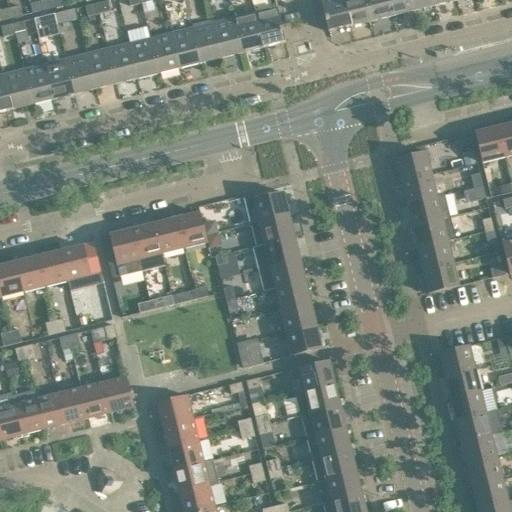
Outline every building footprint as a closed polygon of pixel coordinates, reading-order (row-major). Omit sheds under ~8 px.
[(42,0),(41,0),(44,10),(54,8),(51,0),(42,0)] [(111,11),(108,0),(97,3),(100,14),(111,11)] [(320,0),(329,31),(351,26),(344,0),(320,0)] [(372,21),(366,0),(344,0),(351,26),(372,21)] [(366,0),(372,21),(393,16),(388,0),(366,0)] [(388,0),(393,16),(414,11),(410,0),(388,0)] [(435,5),(433,0),(410,0),(414,11),(435,5)] [(85,6),(88,16),(100,14),(97,3),(85,6)] [(21,15),(19,6),(9,8),(12,18),(21,15)] [(286,42),(277,7),(255,12),(264,47),(286,42)] [(0,20),(12,18),(9,8),(0,10),(0,20)] [(77,19),(74,9),(55,13),(58,24),(77,19)] [(264,47),(255,12),(235,18),(243,53),(264,47)] [(43,16),(46,27),(58,24),(55,13),(43,16)] [(243,53),(235,18),(214,23),(222,58),(243,53)] [(27,31),(24,21),(13,24),(16,34),(27,31)] [(222,58),(214,23),(193,28),(201,63),(222,58)] [(1,27),(4,37),(16,34),(13,24),(1,27)] [(201,63),(193,28),(172,33),(180,68),(201,63)] [(180,68),(172,33),(150,38),(159,73),(180,68)] [(129,43),(138,78),(159,73),(150,38),(129,43)] [(138,78),(129,43),(108,49),(117,84),(138,78)] [(117,84),(108,49),(87,54),(96,89),(117,84)] [(96,89),(87,54),(66,59),(75,94),(96,89)] [(75,94),(66,59),(45,64),(54,99),(75,94)] [(54,99),(45,64),(24,69),(33,104),(54,99)] [(3,75),(12,110),(33,104),(24,69),(3,75)] [(0,75),(0,112),(12,110),(3,75),(0,75)] [(511,155),(511,123),(498,127),(506,157),(511,155)] [(475,133),(483,163),(506,157),(498,127),(475,133)] [(460,145),(473,142),(471,134),(458,137),(460,145)] [(474,150),(464,153),(467,165),(477,162),(474,150)] [(426,152),(396,159),(402,182),(432,175),(426,152)] [(480,173),(471,175),(474,188),(483,185),(480,173)] [(432,175),(402,182),(407,204),(437,197),(432,175)] [(511,182),(500,186),(502,195),(511,192),(511,182)] [(477,200),(486,198),(483,185),(474,188),(477,200)] [(284,192),(254,199),(252,193),(247,195),(254,224),(289,215),(284,192)] [(445,195),(437,197),(407,204),(413,226),(451,217),(445,195)] [(511,197),(503,200),(506,209),(511,206),(511,197)] [(207,243),(200,213),(177,218),(185,248),(207,243)] [(259,246),(265,244),(295,237),(289,215),(254,224),(259,246)] [(448,241),(456,239),(451,217),(413,226),(418,249),(448,241)] [(491,217),(482,220),(485,232),(494,230),(491,217)] [(185,248),(177,218),(155,224),(162,254),(185,248)] [(218,225),(211,221),(205,222),(208,235),(219,232),(218,225)] [(165,265),(162,254),(155,224),(133,229),(143,271),(165,265)] [(110,235),(120,276),(143,271),(133,229),(110,235)] [(488,244),(497,242),(494,230),(485,232),(488,244)] [(211,247),(217,246),(221,239),(219,232),(208,235),(211,247)] [(270,267),(300,259),(295,237),(265,244),(270,267)] [(448,241),(418,249),(424,271),(454,263),(448,241)] [(511,241),(503,244),(510,274),(511,273),(511,241)] [(91,275),(84,245),(61,251),(68,281),(91,275)] [(68,281),(61,251),(39,256),(46,287),(68,281)] [(218,265),(230,262),(228,253),(216,257),(218,265)] [(46,287),(39,256),(17,262),(24,292),(46,287)] [(276,289),(306,281),(300,259),(270,267),(276,289)] [(24,292),(17,262),(0,265),(0,290),(2,297),(24,292)] [(429,294),(459,286),(454,263),(424,271),(429,294)] [(505,275),(503,266),(491,269),(493,278),(505,275)] [(281,311),(311,303),(306,281),(276,289),(281,311)] [(233,286),(224,288),(227,301),(236,298),(233,286)] [(209,296),(207,287),(195,290),(197,299),(209,296)] [(182,293),(185,302),(197,299),(195,290),(182,293)] [(165,307),(163,298),(150,301),(153,310),(165,307)] [(230,313),(239,311),(236,298),(227,301),(230,313)] [(138,304),(140,313),(153,310),(150,301),(138,304)] [(287,333),(317,326),(311,303),(281,311),(287,333)] [(110,307),(101,309),(104,322),(113,320),(110,307)] [(66,331),(63,319),(54,321),(58,333),(66,331)] [(46,323),(49,335),(58,333),(54,321),(46,323)] [(91,330),(94,343),(117,337),(114,325),(91,330)] [(292,356),(322,349),(317,326),(287,333),(292,356)] [(22,342),(19,330),(10,332),(13,344),(22,342)] [(1,334),(4,346),(13,344),(10,332),(1,334)] [(80,346),(77,334),(68,336),(72,348),(80,346)] [(60,338),(63,350),(72,348),(68,336),(60,338)] [(505,337),(497,339),(503,362),(511,359),(511,344),(507,346),(505,337)] [(246,341),(237,343),(240,356),(249,353),(246,341)] [(36,357),(33,344),(24,347),(27,359),(36,357)] [(470,346),(440,353),(445,376),(475,369),(470,346)] [(15,349),(19,361),(27,359),(24,347),(15,349)] [(243,368),(252,366),(249,353),(240,356),(243,368)] [(16,361),(4,364),(8,378),(20,375),(16,361)] [(330,361),(300,368),(305,391),(335,384),(330,361)] [(475,369),(445,376),(451,398),(481,391),(475,369)] [(134,407),(127,377),(104,383),(111,413),(134,407)] [(261,387),(259,378),(247,381),(249,390),(261,387)] [(244,391),(242,382),(229,385),(232,394),(244,391)] [(82,388),(89,418),(111,413),(104,383),(82,388)] [(335,384),(305,391),(295,393),(301,415),(341,406),(335,384)] [(59,394),(67,424),(89,418),(82,388),(59,394)] [(37,399),(35,390),(13,396),(15,405),(23,435),(45,429),(37,399)] [(481,391),(451,398),(456,420),(486,413),(481,391)] [(37,399),(45,429),(67,424),(59,394),(37,399)] [(188,395),(158,403),(163,426),(194,418),(188,395)] [(0,408),(0,438),(0,440),(23,435),(15,405),(0,408)] [(341,406),(301,415),(306,438),(307,437),(346,428),(341,406)] [(498,410),(486,413),(456,420),(462,442),(492,435),(504,432),(498,410)] [(268,414),(256,417),(258,426),(270,423),(268,414)] [(169,448),(199,441),(194,418),(163,426),(169,448)] [(251,418),(238,422),(241,430),(253,427),(251,418)] [(260,435),(272,432),(270,423),(258,426),(260,435)] [(243,439),(255,436),(253,427),(241,430),(243,439)] [(352,450),(346,428),(307,437),(313,460),(321,457),(352,450)] [(273,432),(260,435),(263,448),(276,445),(273,432)] [(492,435),(462,442),(467,465),(497,457),(492,435)] [(174,470),(204,463),(199,441),(169,448),(174,470)] [(352,450),(321,457),(313,460),(318,482),(327,480),(357,472),(352,450)] [(497,457),(467,465),(473,487),(503,479),(497,457)] [(279,459),(266,462),(269,470),(281,467),(279,459)] [(214,460),(204,463),(174,470),(180,492),(210,485),(219,483),(214,460)] [(262,463),(249,466),(251,475),(264,472),(262,463)] [(271,479),(283,476),(281,467),(269,470),(271,479)] [(119,476),(109,469),(99,475),(98,487),(109,494),(119,488),(119,476)] [(254,483),(266,480),(264,472),(251,475),(254,483)] [(357,472),(327,480),(332,502),(362,494),(357,472)] [(503,479),(473,487),(478,509),(508,501),(503,479)] [(184,511),(194,511),(215,507),(210,485),(180,492),(184,511)] [(366,511),(362,494),(332,502),(323,504),(324,511),(366,511)] [(510,511),(508,501),(478,509),(479,511),(510,511)] [(289,511),(287,503),(275,506),(276,511),(289,511)]
